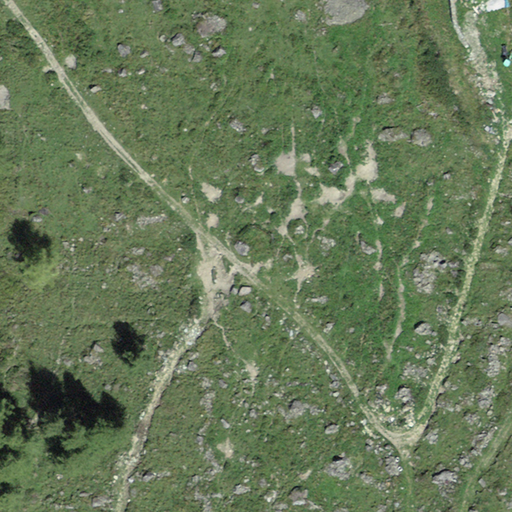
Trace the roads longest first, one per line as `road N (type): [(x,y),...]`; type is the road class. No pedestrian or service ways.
road 1 (track): [(10,0),(83,102),(340,362),(409,450),(413,511)]
road 2 (track): [(409,450),(489,203),(496,138)]
